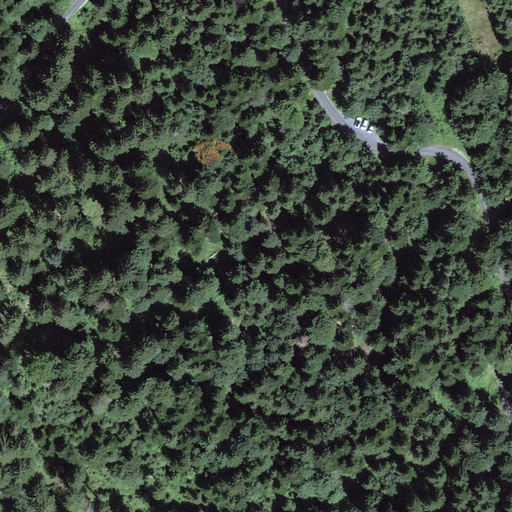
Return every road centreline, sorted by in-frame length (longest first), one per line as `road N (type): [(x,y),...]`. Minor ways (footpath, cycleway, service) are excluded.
road 1 (unclassified): [(511,279),(473,175),(445,154),(390,151),(328,107),(281,0)]
road 2 (unclassified): [(82,0),(0,116)]
